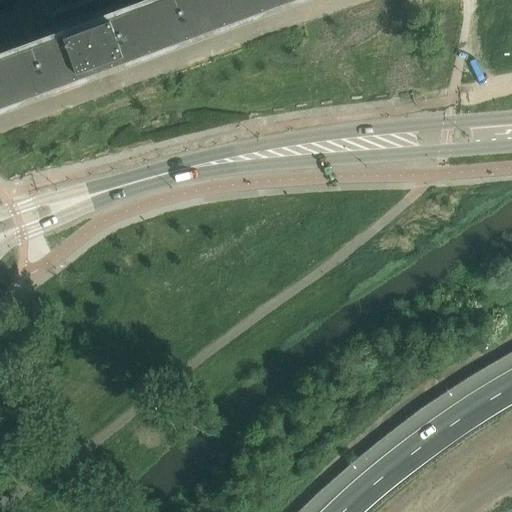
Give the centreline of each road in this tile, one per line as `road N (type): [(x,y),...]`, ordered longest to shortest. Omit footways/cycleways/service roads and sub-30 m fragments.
road 1 (motorway): [(511,379),(388,463),(334,511)]
road 2 (tertiary): [(117,189),(218,162),(327,148)]
road 3 (tertiary): [(511,120),(404,128),(327,148)]
road 4 (tertiary): [(327,148),(388,154),(511,145)]
road 5 (tertiary): [(0,243),(117,189)]
road 6 (tertiary): [(117,189),(0,214)]
